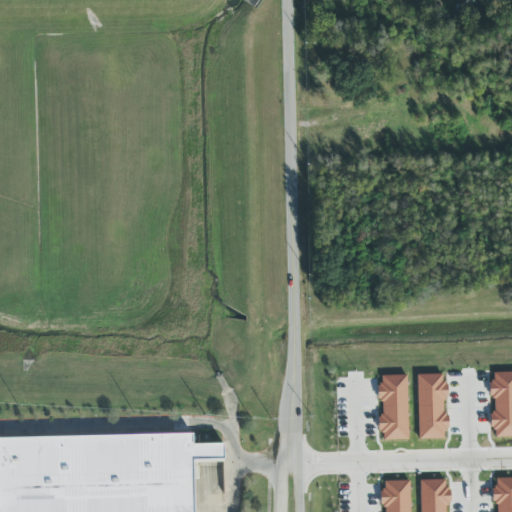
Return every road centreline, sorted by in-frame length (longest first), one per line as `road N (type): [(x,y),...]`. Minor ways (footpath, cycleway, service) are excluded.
road 1 (tertiary): [(294,343),(288,0)]
road 2 (tertiary): [(294,343),(279,511)]
road 3 (tertiary): [(297,511),(294,343)]
